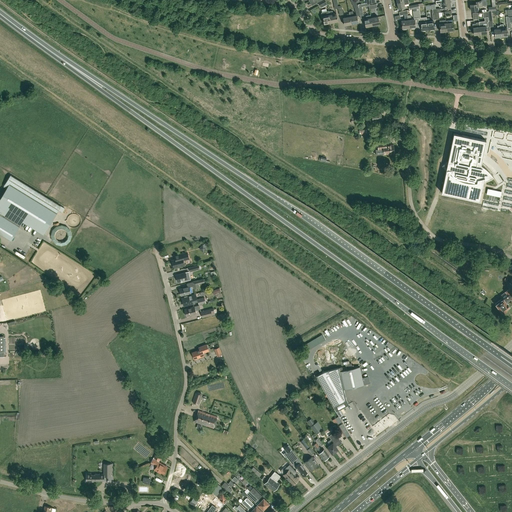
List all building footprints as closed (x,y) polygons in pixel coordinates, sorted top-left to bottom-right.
[(471,10),(478,10),(477,6),(486,5),(485,0),(481,0),(481,1),(476,1),(476,3),(470,4),(471,10)] [(398,9),(405,8),(404,4),(409,3),(408,1),(397,3),(398,9)] [(333,14),(333,10),(329,11),(331,22),(338,21),(336,13),(333,14)] [(420,18),(420,17),(419,10),(416,11),(417,18),(417,21),(420,20),(421,30),(428,29),(426,18),(426,17),(420,18)] [(331,22),(329,11),(322,12),(322,13),(322,16),(323,16),(324,24),(325,24),(328,24),(328,23),(331,22)] [(349,12),(349,13),(351,24),(358,22),(357,15),(353,15),(352,11),(349,12)] [(345,25),(351,24),(349,13),(347,14),(347,17),(343,17),(345,25)] [(409,27),(407,15),(404,16),(405,20),(401,20),(402,24),(400,24),(401,28),(402,28),(403,28),(403,30),(407,29),(406,28),(409,27)] [(372,25),(379,24),(377,16),(371,18),(372,25)] [(366,27),(372,25),(371,18),(364,19),(366,27)] [(479,22),(480,33),(487,33),(486,26),(488,26),(488,22),(486,22),(486,21),(483,21),(479,22)] [(373,125),(378,125),(378,121),(381,121),(380,112),(371,114),(373,125)] [(443,184),(441,192),(442,192),(448,194),(450,194),(451,194),(454,195),(455,195),(458,196),(463,197),(465,197),(471,199),(473,199),(478,200),(479,200),(480,199),(481,194),(481,192),(482,190),(482,189),(482,187),(484,180),(486,180),(487,179),(489,178),(491,177),(493,176),(491,174),(489,172),(488,170),(485,168),(483,166),(481,165),(481,161),(482,159),(483,153),(486,140),(485,140),(454,134),(454,133),(452,142),(452,144),(448,162),(447,164),(446,169),(446,171),(443,182),(443,184)] [(385,141),(377,142),(378,149),(384,149),(384,152),(384,155),(388,154),(388,155),(394,154),(393,144),(386,145),(385,141)] [(7,188),(0,199),(0,233),(11,240),(22,221),(44,234),(58,210),(62,212),(65,208),(61,206),(10,175),(4,186),(7,188)] [(488,188),(486,194),(500,197),(501,191),(494,190),(491,189),(488,188)] [(174,255),(175,259),(172,260),(174,267),(180,265),(181,267),(185,266),(184,260),(189,259),(188,251),(179,254),(174,255)] [(177,281),(187,279),(185,272),(176,275),(177,281)] [(204,282),(203,278),(197,280),(192,281),(193,288),(199,286),(198,283),(204,282)] [(191,293),(189,287),(189,286),(187,286),(179,288),(181,295),(191,293)] [(502,313),(503,312),(503,313),(506,311),(505,310),(506,310),(505,309),(509,306),(506,303),(506,302),(510,298),(511,299),(511,298),(511,294),(508,289),(505,291),(505,292),(500,296),(502,299),(496,304),(502,313)] [(184,305),(193,303),(192,296),(182,298),(184,305)] [(186,316),(196,313),(195,310),(200,309),(199,305),(194,306),(194,307),(185,309),(185,310),(184,310),(184,311),(185,314),(186,314),(186,316)] [(215,314),(213,308),(210,309),(210,308),(200,311),(202,317),(212,315),(212,314),(215,314)] [(373,349),(386,370),(400,362),(387,341),(373,349)] [(195,359),(204,355),(203,353),(209,351),(207,344),(205,345),(199,347),(200,349),(192,352),(195,359)] [(217,356),(222,354),(219,346),(214,348),(217,356)] [(376,362),(370,366),(382,386),(385,383),(375,366),(377,364),(376,362)] [(405,366),(400,368),(401,370),(398,372),(404,382),(412,378),(405,366)] [(344,389),(363,385),(360,369),(360,367),(343,370),(342,367),(338,368),(324,371),(316,376),(336,411),(349,404),(346,399),(344,389)] [(199,403),(202,395),(201,393),(198,392),(196,393),(193,401),(194,403),(197,404),(199,403)] [(215,423),(217,417),(198,410),(198,411),(194,422),(213,428),(215,423)] [(316,434),(321,431),(322,429),(317,422),(310,426),(316,434)] [(334,454),(335,452),(338,449),(335,445),(339,442),(337,439),(332,433),(329,436),(331,439),(328,441),(331,444),(327,447),(332,453),(333,453),(334,454)] [(321,446),(324,444),(318,437),(316,439),(321,446)] [(322,451),(316,443),(313,445),(319,453),(324,460),(329,456),(324,449),(322,451)] [(163,453),(166,448),(160,445),(158,450),(157,450),(153,457),(154,457),(151,462),(154,464),(157,465),(154,469),(163,474),(167,466),(157,461),(158,459),(159,460),(163,454),(163,453)] [(295,463),(299,460),(294,454),(290,456),(295,463)] [(311,470),(318,464),(311,456),(305,462),(311,470)] [(111,476),(111,463),(104,463),(104,472),(88,472),(88,479),(104,479),(104,475),(111,476)] [(300,468),(297,464),(295,465),(303,476),(305,475),(307,474),(307,473),(302,466),(300,468)] [(259,477),(262,474),(253,467),(251,470),(259,477)] [(270,476),(264,484),(273,491),(279,483),(275,480),(276,478),(277,479),(280,476),(274,471),(270,476)] [(216,496),(223,488),(218,484),(212,492),(216,496)] [(230,493),(232,490),(229,486),(227,484),(224,488),(226,489),(226,490),(230,493)] [(263,498),(253,487),(250,491),(252,493),(266,506),(269,503),(264,498),(263,498)] [(222,493),(221,492),(217,496),(218,497),(218,498),(223,503),(228,498),(223,493),(222,493)] [(266,506),(252,493),(250,495),(256,501),(259,503),(257,504),(263,510),(266,506)] [(222,509),(225,505),(216,497),(213,501),(222,509)] [(255,507),(253,506),(254,504),(247,497),(244,500),(256,511),(260,511),(262,511),(256,505),(255,507)] [(250,511),(256,511),(244,500),(242,502),(249,508),(248,509),(251,511),(250,511)]
